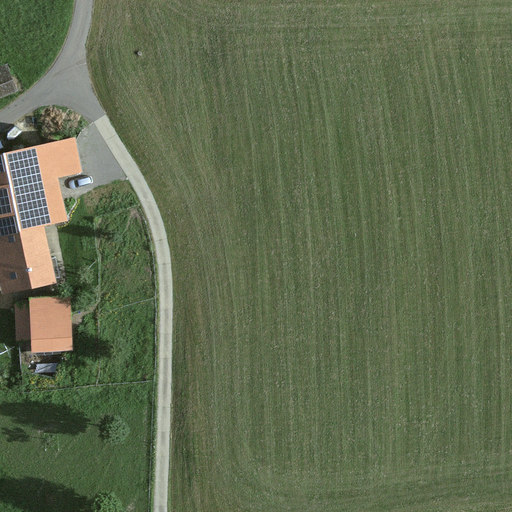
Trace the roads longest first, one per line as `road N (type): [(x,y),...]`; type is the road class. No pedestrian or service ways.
road 1 (track): [(162,511),(168,274),(159,228),(144,188),(64,68)]
road 2 (residential): [(0,124),(64,68),(84,0)]
